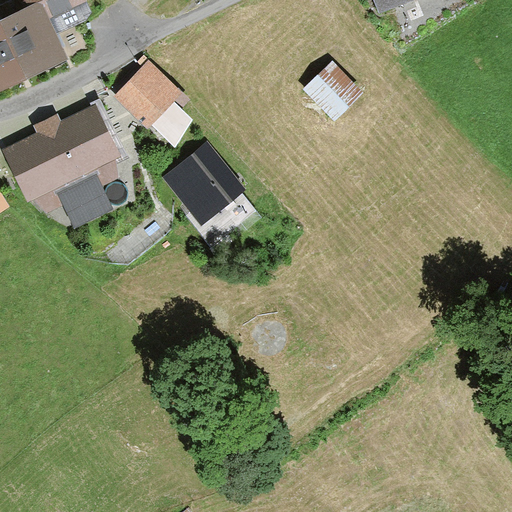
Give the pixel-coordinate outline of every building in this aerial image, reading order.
[(0,81),(67,49),(49,13),(74,0),(21,0),(0,10),(0,81)] [(373,0),(377,8),(396,0),(373,0)] [(150,120),(174,141),(192,112),(174,96),(181,88),(148,56),(112,93),(145,125),(150,120)] [(361,92),(331,61),(303,87),(334,119),(361,92)] [(32,122),(36,129),(2,147),(28,198),(31,196),(52,210),(63,204),(73,224),(111,205),(101,185),(116,177),(115,162),(129,155),(98,94),(88,99),(89,102),(59,117),(56,110),(32,122)] [(245,184),(207,138),(161,176),(200,222),(245,184)] [(282,347),(285,337),(282,327),(273,321),(263,321),(254,327),(251,337),(254,347),(263,354),(273,354),(282,347)]
